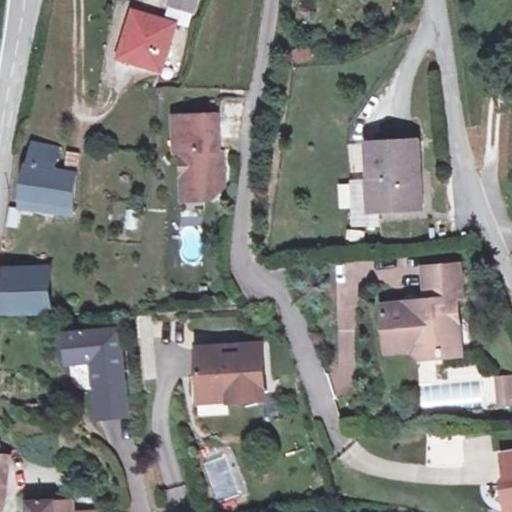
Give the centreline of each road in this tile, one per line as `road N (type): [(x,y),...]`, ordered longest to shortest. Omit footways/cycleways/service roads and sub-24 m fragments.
road 1 (residential): [(437,0),(469,198),(511,285)]
road 2 (tertiary): [(0,145),(28,0)]
